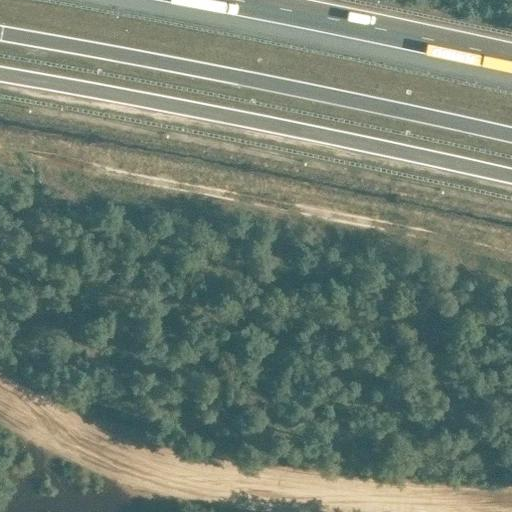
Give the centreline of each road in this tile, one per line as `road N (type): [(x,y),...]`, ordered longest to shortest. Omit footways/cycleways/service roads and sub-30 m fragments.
road 1 (track): [(511,499),(108,455),(0,396)]
road 2 (track): [(511,255),(0,147)]
road 3 (motorway): [(0,32),(511,133)]
road 4 (motorway): [(0,76),(511,177)]
road 5 (motorway): [(237,0),(511,56)]
